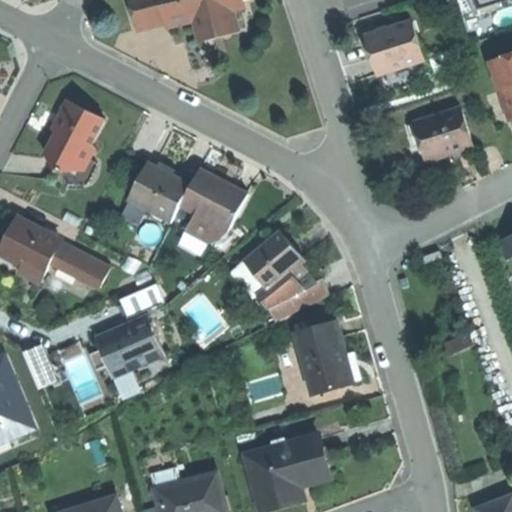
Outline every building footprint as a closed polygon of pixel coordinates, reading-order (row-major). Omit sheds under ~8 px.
[(133,0),(140,28),(169,21),(163,0),(133,0)] [(163,0),(169,21),(171,28),(195,22),(209,18),(213,35),(226,32),(237,29),(233,13),(246,9),(243,0),(163,0)] [(209,18),(195,22),(199,38),(213,35),(209,18)] [(391,32),(371,38),(383,75),(428,61),(416,24),(391,32)] [(511,56),(494,63),(511,120),(511,56)] [(75,160),(92,159),(99,148),(95,144),(108,119),(70,99),(60,117),(55,128),(59,133),(48,152),(59,172),(70,171),(75,160)] [(464,109),(423,122),(435,160),(458,153),(469,149),(476,147),(464,109)] [(435,160),(423,122),(417,124),(429,162),(435,160)] [(471,155),(469,149),(458,153),(459,158),(466,157),(471,155)] [(88,169),(92,159),(75,160),(70,171),(88,169)] [(183,206),(195,185),(172,173),(151,161),(130,200),(174,223),(183,206)] [(229,182),(203,168),(195,185),(183,206),(231,232),(252,194),(229,182)] [(128,203),(124,217),(143,221),(147,208),(128,203)] [(10,237),(2,252),(26,264),(46,275),(52,264),(63,242),(64,240),(20,218),(10,237)] [(280,240),(286,235),(283,231),(277,237),(280,240)] [(261,275),(274,290),(294,274),(306,291),(320,282),(304,264),(308,260),(297,247),(286,235),(280,240),(277,237),(247,262),(260,277),(261,275)] [(511,237),(502,242),(509,258),(511,256),(511,237)] [(112,267),(63,242),(52,264),(101,289),(112,267)] [(26,264),(2,252),(0,256),(0,263),(21,274),(26,264)] [(428,269),(446,261),(443,252),(431,257),(429,256),(425,258),(428,269)] [(261,275),(260,277),(247,262),(246,261),(232,272),(255,299),(259,295),(268,287),(272,292),(274,290),(261,275)] [(26,264),(21,274),(41,284),(46,275),(26,264)] [(325,279),(320,282),(306,291),(294,274),(274,290),(272,292),(268,287),(259,295),(272,309),(277,319),(332,295),(325,279)] [(131,318),(167,302),(160,285),(123,300),(131,318)] [(151,315),(115,329),(120,332),(122,331),(125,330),(127,331),(130,331),(153,322),(151,315)] [(339,318),(297,330),(315,392),(355,380),(347,354),(350,354),(345,338),(339,318)] [(120,332),(115,329),(99,336),(104,349),(92,353),(99,370),(110,365),(113,371),(135,362),(137,368),(167,356),(153,322),(130,331),(127,331),(125,330),(122,331),(120,332)] [(462,348),(476,342),(472,332),(458,338),(462,348)] [(443,356),(462,348),(458,338),(439,346),(443,356)] [(45,350),(27,357),(39,386),(57,379),(45,350)] [(0,432),(6,430),(10,439),(38,426),(7,355),(0,357),(0,432)] [(117,376),(124,395),(141,389),(133,369),(137,368),(135,362),(113,371),(115,377),(117,376)] [(0,442),(10,439),(6,430),(0,432),(0,442)] [(324,434),(252,454),(268,509),(292,502),(311,496),(308,483),(336,475),(324,434)] [(162,487),(187,480),(183,466),(158,473),(162,487)] [(233,511),(223,471),(187,480),(162,487),(161,487),(167,511),(233,511)] [(123,511),(118,495),(64,511),(123,511)] [(511,511),(511,497),(480,509),(480,511),(511,511)]
